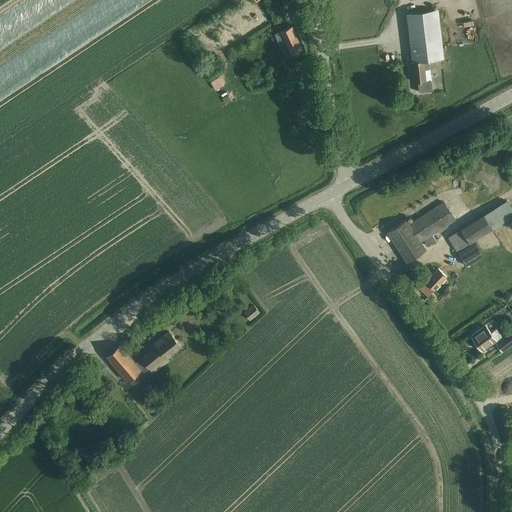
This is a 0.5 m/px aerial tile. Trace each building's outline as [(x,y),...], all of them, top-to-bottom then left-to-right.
[(430,59),(443,58),(437,9),(406,12),(411,51),(429,49),(430,59)] [(292,25),(274,33),(277,40),(284,37),(288,47),(281,49),(285,57),(302,49),(300,43),(299,43),(296,35),(292,25)] [(429,49),(411,51),(413,69),(410,70),(410,73),(413,72),(414,81),(417,81),(418,91),(432,90),(429,68),(428,59),(430,59),(429,49)] [(511,210),(507,201),(448,236),(457,250),(511,216),(511,210)] [(424,239),(455,219),(444,202),(412,222),(414,224),(410,226),(406,219),(387,231),(407,262),(426,250),(419,239),(422,237),(424,239)] [(428,246),(436,241),(432,235),(424,240),(428,246)] [(466,265),(483,255),(475,241),(458,252),(466,265)] [(428,296),(447,276),(438,268),(423,286),(425,288),(422,291),(428,296)] [(254,305),(244,312),(250,320),(261,313),(254,305)] [(490,332),(485,325),(471,335),(483,351),(497,341),(503,350),(511,344),(511,328),(501,335),(496,328),(490,332)] [(137,363),(141,368),(144,372),(154,372),(169,359),(167,357),(181,345),(170,331),(155,343),(158,346),(152,351),(151,350),(141,358),(142,358),(137,363)] [(128,380),(141,368),(137,363),(120,343),(106,355),(128,380)]
